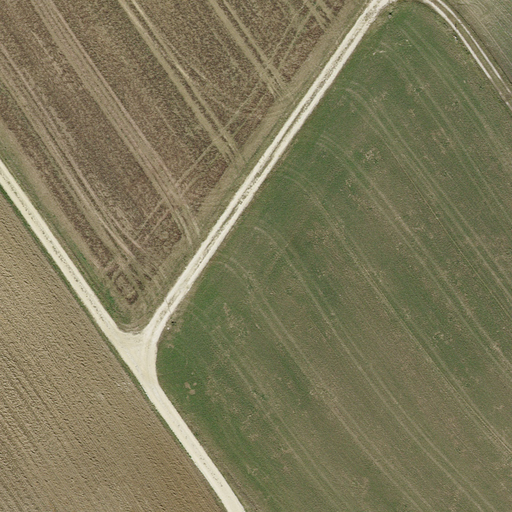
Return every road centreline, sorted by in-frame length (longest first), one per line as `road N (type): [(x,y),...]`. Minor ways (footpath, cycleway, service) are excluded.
road 1 (track): [(135,358),(382,0)]
road 2 (track): [(135,358),(0,167)]
road 3 (track): [(237,511),(135,358)]
road 4 (track): [(432,0),(444,5),(511,98)]
